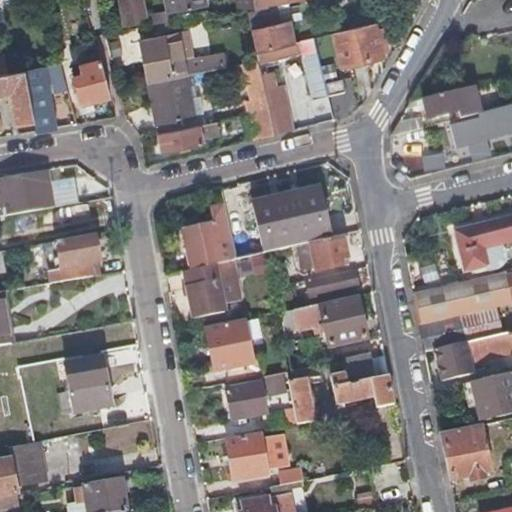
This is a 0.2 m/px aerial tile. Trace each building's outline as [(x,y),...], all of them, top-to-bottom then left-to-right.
[(142,22),(138,0),(121,0),(126,24),(142,22)] [(149,21),(147,0),(138,0),(142,22),(149,21)] [(198,5),(197,0),(159,0),(161,10),(198,5)] [(243,0),(245,9),(258,7),(256,0),(243,0)] [(256,48),(297,40),(293,21),(271,26),(267,8),(247,11),(253,37),(256,48)] [(245,39),(253,37),(247,11),(239,13),(245,39)] [(381,60),(381,57),(380,55),(387,53),(382,32),(376,33),(374,24),(334,32),(342,69),(367,63),(381,60)] [(141,43),(150,84),(187,76),(193,74),(184,33),(141,43)] [(335,57),(330,33),(314,37),(320,60),(335,57)] [(108,45),(115,66),(140,59),(134,37),(108,45)] [(315,97),(328,95),(325,83),(320,60),(314,37),(297,40),(302,53),(309,76),(315,97)] [(71,53),(61,55),(63,64),(74,62),(71,53)] [(66,87),(67,92),(71,106),(90,101),(91,104),(111,98),(100,56),(74,62),(63,64),(59,64),(66,87)] [(249,112),(269,108),(268,101),(263,80),(259,60),(250,61),(252,71),(245,73),(251,98),(246,99),(249,112)] [(368,67),(367,63),(342,69),(343,73),(368,67)] [(56,131),(55,127),(46,83),(51,82),(53,90),(66,87),(59,64),(25,71),(34,117),(37,134),(56,131)] [(18,121),(34,117),(25,71),(6,75),(0,76),(0,94),(11,92),(13,87),(19,86),(14,103),(18,121)] [(187,76),(150,84),(158,119),(195,111),(187,76)] [(325,83),(328,95),(329,96),(345,92),(342,79),(325,83)] [(418,115),(422,114),(426,113),(428,120),(458,112),(460,119),(483,113),(476,88),(412,104),(406,113),(417,110),(418,115)] [(268,101),(269,108),(273,122),(283,120),(278,99),(268,101)] [(483,141),(511,133),(511,110),(511,107),(503,109),(505,114),(449,128),(454,147),(469,144),(473,160),(487,157),(483,141)] [(269,108),(249,112),(256,138),(275,133),(273,122),(269,108)] [(392,136),(405,133),(417,130),(413,116),(402,119),(392,133),(392,136)] [(158,135),(160,144),(162,153),(202,143),(201,137),(217,134),(215,120),(198,123),(197,126),(158,135)] [(40,182),(39,179),(38,176),(10,181),(11,187),(0,189),(3,205),(14,202),(15,211),(11,211),(12,214),(49,208),(49,205),(44,206),(42,197),(52,195),(49,180),(40,182)] [(105,185),(93,187),(81,189),(64,193),(65,196),(56,199),(57,207),(110,198),(108,188),(105,185)] [(321,185),(253,203),(264,253),(271,252),(308,243),(333,237),(321,185)] [(233,261),(238,259),(225,209),(224,206),(211,209),(215,222),(184,230),(193,270),(226,262),(233,261)] [(511,263),(511,219),(453,233),(463,274),(488,269),(507,265),(511,263)] [(347,260),(341,235),(333,237),(308,243),(316,274),(341,269),(340,266),(345,265),(344,260),(347,260)] [(101,264),(98,250),(95,236),(56,243),(62,271),(49,274),(51,286),(100,278),(98,265),(101,264)] [(51,242),(40,244),(44,268),(55,267),(51,242)] [(263,270),(274,267),(271,252),(264,253),(259,254),(263,270)] [(233,261),(226,262),(193,270),(184,272),(195,319),(226,313),(224,304),(241,301),(233,261)] [(508,268),(507,265),(488,269),(490,278),(506,274),(508,268)] [(345,290),(353,288),(361,286),(357,271),(308,283),(312,302),(346,295),(345,290)] [(279,287),(288,285),(297,283),(294,273),(277,278),(279,287)] [(495,306),(511,303),(505,279),(415,300),(425,351),(434,349),(491,336),(501,334),(497,315),(495,306)] [(298,332),(312,328),(325,325),(330,345),(366,337),(356,295),(293,309),(297,324),(298,332)] [(0,348),(11,346),(6,322),(1,298),(0,298),(0,348)] [(495,306),(497,315),(511,311),(511,302),(511,303),(495,306)] [(283,322),(284,327),(297,324),(293,309),(280,311),(283,322)] [(280,311),(273,313),(266,315),(268,325),(283,322),(280,311)] [(260,337),(258,329),(256,321),(245,324),(244,321),(210,329),(218,371),(185,378),(188,393),(257,378),(254,365),(249,339),(260,337)] [(511,331),(501,334),(491,336),(434,349),(441,381),(474,373),(472,364),(511,354),(511,331)] [(311,361),(309,356),(308,351),(294,354),(296,364),(311,361)] [(348,360),(351,373),(353,383),(390,376),(386,358),(372,361),(370,355),(348,360)] [(75,416),(94,412),(113,408),(103,358),(64,366),(70,395),(75,416)] [(264,363),(254,365),(257,378),(267,376),(264,363)] [(289,372),(290,376),(291,380),(302,377),(300,370),(289,372)] [(478,404),(479,408),(482,420),(511,412),(511,372),(463,384),(467,400),(470,399),(476,397),(478,404)] [(353,383),(351,373),(333,377),(339,404),(374,397),(376,407),(395,403),(390,376),(353,383)] [(292,383),(297,409),(300,423),(302,423),(317,420),(309,380),(292,383)] [(235,424),(249,420),(264,417),(257,385),(227,391),(235,424)] [(59,419),(75,416),(70,395),(55,398),(59,419)] [(300,423),(297,409),(269,415),(273,429),(300,423)] [(469,473),(470,477),(471,481),(485,478),(483,470),(493,468),(483,424),(441,432),(450,477),(469,473)] [(265,440),(264,435),(228,442),(237,480),(272,473),(271,467),(291,463),(285,436),(265,440)] [(8,449),(10,459),(0,460),(0,507),(20,503),(17,492),(18,492),(17,484),(47,479),(39,443),(8,449)] [(305,482),(303,477),(302,472),(283,476),(285,486),(299,482),(305,482)] [(128,511),(123,481),(85,487),(85,490),(78,492),(80,503),(68,505),(69,511),(128,511)] [(301,491),(299,482),(285,486),(287,494),(301,491)] [(273,488),(274,492),(275,497),(287,494),(285,486),(273,488)] [(242,511),(278,511),(277,505),(271,506),(270,497),(245,503),(247,511),(242,511)]
